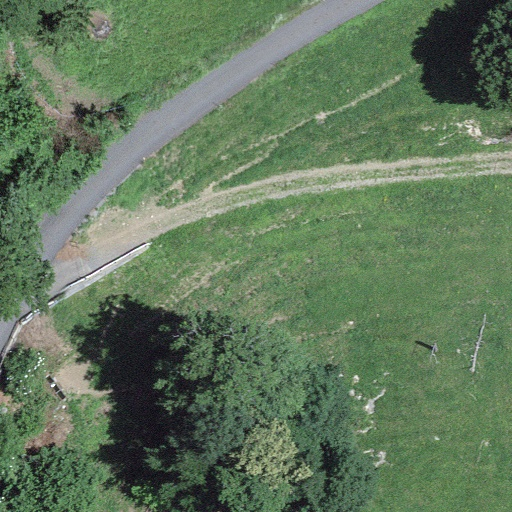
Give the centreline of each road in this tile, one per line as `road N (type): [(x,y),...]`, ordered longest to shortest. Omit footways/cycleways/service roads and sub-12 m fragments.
road 1 (track): [(2,308),(193,210),(334,173),(511,163)]
road 2 (unclassified): [(0,313),(54,231),(145,140),(364,0)]
